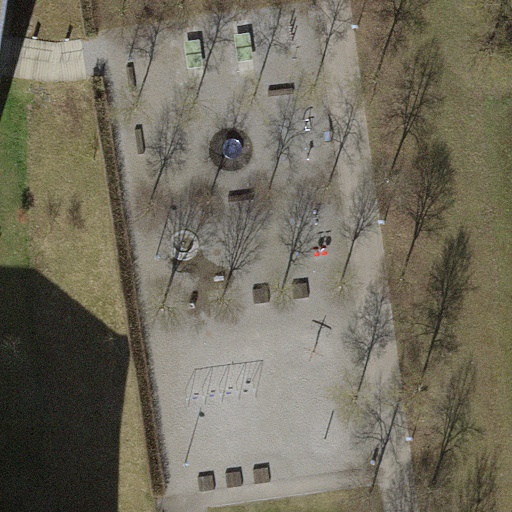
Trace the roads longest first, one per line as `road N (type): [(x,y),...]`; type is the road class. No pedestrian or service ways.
road 1 (motorway): [(176,0),(250,511)]
road 2 (motorway): [(387,511),(317,0)]
